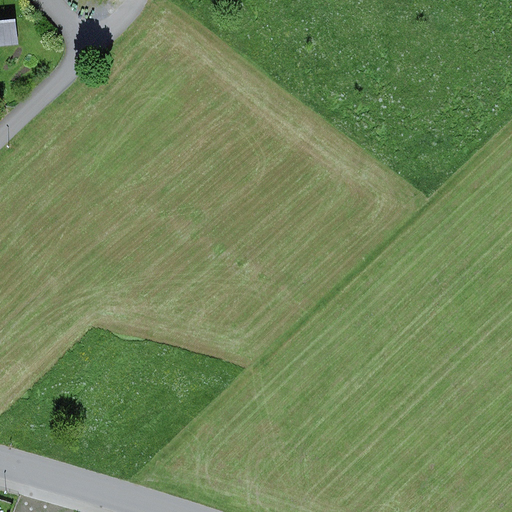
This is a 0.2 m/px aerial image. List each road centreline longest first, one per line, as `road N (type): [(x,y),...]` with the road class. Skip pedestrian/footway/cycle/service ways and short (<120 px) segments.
road 1 (tertiary): [(0,463),(168,511)]
road 2 (residential): [(92,45),(0,138)]
